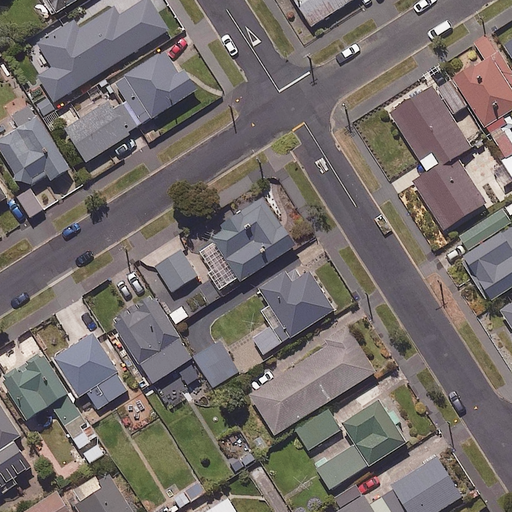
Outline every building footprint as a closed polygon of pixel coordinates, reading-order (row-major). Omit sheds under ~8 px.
[(74,0),(45,0),(46,0),(36,7),(43,19),(74,0)] [(169,28),(151,0),(141,0),(120,14),(114,4),(81,25),(77,18),(39,42),(53,65),(39,73),(56,100),(169,28)] [(350,0),(296,0),(313,25),(350,0)] [(486,125),(507,111),(511,108),(511,66),(492,35),(476,44),(484,57),(455,75),(486,125)] [(125,101),(139,124),(199,87),(185,64),(178,69),(166,49),(113,82),(125,101)] [(459,154),(482,139),(468,117),(462,107),(466,104),(441,64),(423,76),(429,85),(390,110),(427,169),(443,159),(445,162),(459,154)] [(49,93),(35,101),(43,116),(57,108),(49,93)] [(139,124),(125,101),(115,107),(110,99),(65,126),(86,161),(131,134),(129,130),(139,124)] [(72,167),(33,104),(14,115),(21,126),(0,138),(0,147),(24,187),(48,173),(52,180),(72,167)] [(511,153),(511,129),(510,126),(511,125),(511,119),(507,111),(486,125),(507,157),(511,153)] [(511,153),(507,157),(502,160),(504,163),(493,169),(504,186),(511,180),(511,153)] [(443,159),(427,169),(414,178),(445,227),(488,199),(459,154),(445,162),(443,159)] [(45,208),(32,186),(19,194),(32,216),(45,208)] [(209,270),(221,288),(240,276),(242,279),(296,244),(264,194),(221,221),(224,226),(214,233),(218,239),(201,250),(213,268),(209,270)] [(511,219),(511,218),(503,206),(459,235),(469,250),(459,257),(488,301),(511,285),(511,219)] [(198,274),(182,248),(156,264),(173,290),(198,274)] [(335,308),(310,269),(294,280),(287,269),(260,285),(272,305),(264,310),(274,325),(254,337),(264,353),(335,308)] [(192,356),(153,293),(113,318),(147,372),(166,360),(171,369),(192,356)] [(511,301),(502,308),(511,324),(511,301)] [(183,303),(168,313),(176,325),(191,315),(183,303)] [(377,369),(346,319),(318,336),(324,346),(251,392),(276,432),(377,369)] [(129,388),(94,330),(55,354),(80,394),(87,389),(98,407),(129,388)] [(239,371),(220,340),(195,355),(214,386),(239,371)] [(1,375),(28,417),(51,403),(79,447),(97,435),(42,349),(1,375)] [(370,463),(407,440),(380,398),(344,421),(357,443),(330,460),(326,455),(315,461),(331,487),(370,463)] [(15,436),(21,432),(0,400),(0,487),(2,486),(5,491),(19,481),(16,476),(33,465),(15,436)] [(341,428),(328,408),(297,429),(310,449),(341,428)] [(98,440),(82,451),(91,464),(107,453),(98,440)] [(251,448),(230,461),(237,472),(258,459),(251,448)] [(393,484),(383,491),(396,511),(434,511),(463,494),(438,455),(393,484)] [(77,457),(57,469),(67,485),(87,473),(77,457)] [(135,511),(111,472),(100,478),(97,474),(69,492),(81,511),(135,511)] [(206,491),(199,479),(172,496),(183,511),(184,511),(193,506),(190,501),(206,491)] [(73,511),(58,489),(22,511),(73,511)] [(396,511),(383,491),(368,500),(364,494),(336,511),(396,511)] [(239,511),(230,496),(203,511),(239,511)] [(172,511),(165,502),(150,511),(172,511)]
